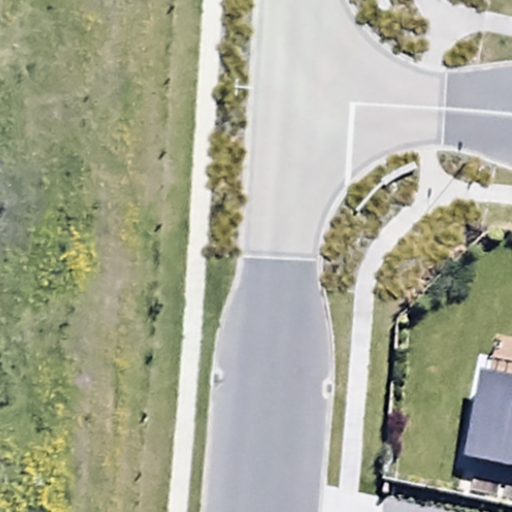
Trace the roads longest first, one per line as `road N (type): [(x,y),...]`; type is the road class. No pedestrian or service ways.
road 1 (residential): [(295,93),(258,511)]
road 2 (residential): [(511,116),(295,93)]
